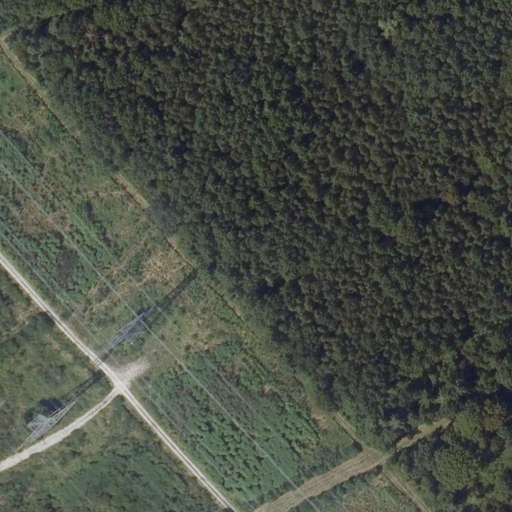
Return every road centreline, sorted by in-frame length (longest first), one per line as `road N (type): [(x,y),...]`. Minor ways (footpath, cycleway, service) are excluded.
road 1 (track): [(230,511),(0,260)]
road 2 (track): [(511,389),(269,511)]
road 3 (track): [(141,0),(0,35)]
